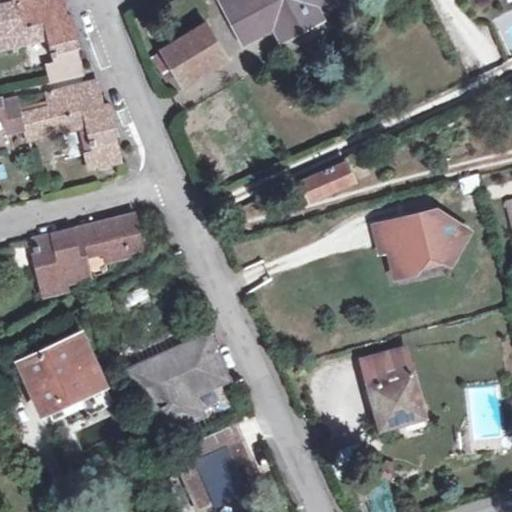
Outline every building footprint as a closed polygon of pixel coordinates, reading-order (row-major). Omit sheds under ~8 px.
[(26,0),(15,3),(0,6),(0,51),(51,39),(57,66),(48,68),(52,83),(84,74),(77,51),(80,50),(72,18),(67,19),(63,20),(59,8),(64,8),(62,0),(26,0)] [(219,0),(240,39),(260,29),(253,16),(269,8),(274,17),(270,20),(271,23),(282,42),(323,20),(316,5),(326,0),(219,0)] [(63,20),(67,19),(64,8),(59,8),(63,20)] [(253,16),(260,29),(271,23),(270,20),(274,17),(269,8),(253,16)] [(185,36),(207,71),(227,59),(206,24),(185,36)] [(260,29),(240,39),(243,45),(263,35),(260,29)] [(207,71),(185,36),(161,51),(182,85),(207,71)] [(22,114),(26,130),(29,141),(88,127),(94,153),(86,155),(90,171),(121,165),(115,139),(117,138),(109,106),(103,107),(97,109),(95,98),(99,97),(95,82),(47,93),(50,108),(22,114)] [(97,109),(103,107),(99,97),(95,98),(97,109)] [(0,127),(7,126),(9,134),(26,130),(22,114),(18,101),(0,105),(0,127)] [(304,183),(312,200),(354,182),(346,165),(304,183)] [(402,217),(387,247),(396,277),(415,273),(423,259),(437,256),(450,263),(468,232),(429,207),(402,217)] [(103,227),(74,234),(73,231),(33,240),(38,257),(34,258),(43,297),(66,292),(64,285),(91,278),(86,259),(104,253),(107,263),(128,258),(127,253),(143,250),(134,216),(102,224),(103,227)] [(380,250),(387,247),(402,217),(372,228),(380,250)] [(53,424),(86,408),(82,396),(104,385),(82,335),(24,362),(53,424)] [(194,395),(226,380),(208,336),(131,371),(159,435),(203,416),(194,395)] [(366,360),(372,382),(368,383),(369,389),(381,428),(424,417),(412,372),(407,373),(402,350),(366,360)] [(82,396),(86,408),(90,414),(113,403),(104,385),(82,396)] [(231,425),(188,442),(194,457),(176,464),(195,511),(210,511),(259,492),(231,425)] [(451,449),(468,449),(468,432),(451,432),(451,449)]
